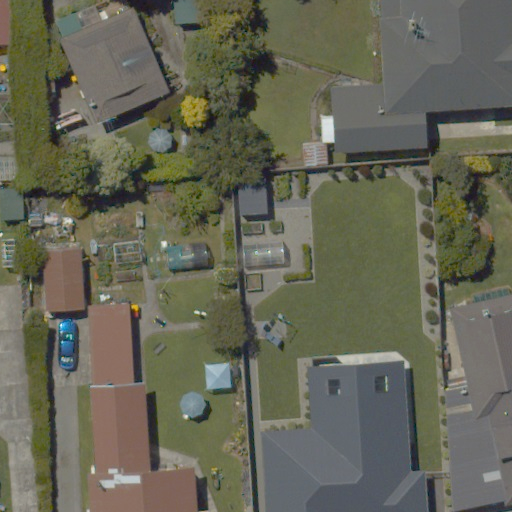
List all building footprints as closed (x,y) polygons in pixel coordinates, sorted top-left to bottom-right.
[(10,0),(0,0),(0,39),(11,40),(10,0)] [(199,0),(169,0),(170,22),(201,21),(199,0)] [(511,0),(374,0),(376,91),(332,91),(333,148),(417,147),(416,104),(511,102),(511,0)] [(134,9),(59,38),(91,119),(166,90),(134,9)] [(266,301),(257,185),(226,188),(236,303),(266,301)] [(14,241),(0,241),(0,286),(15,286),(14,241)] [(83,257),(42,260),(45,308),(86,305),(83,257)] [(145,305),(91,305),(91,511),(191,511),(191,466),(145,466),(145,305)] [(511,309),(511,306),(454,318),(490,488),(511,483),(511,309)] [(315,403),(285,404),(286,511),(385,511),(384,457),(316,458),(315,403)]
